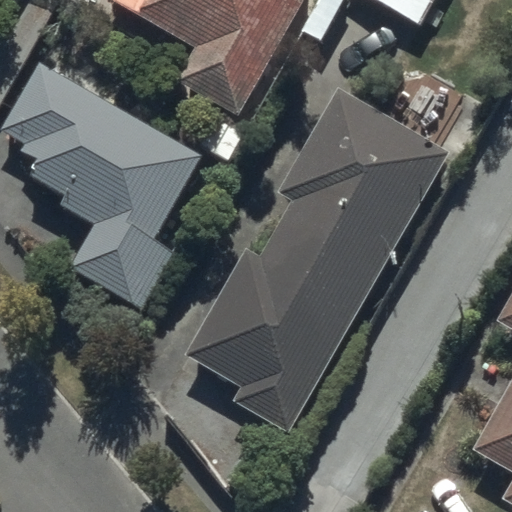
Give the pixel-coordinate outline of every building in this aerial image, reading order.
[(251,128),(242,124),(310,0),(109,0),(106,7),(109,8),(198,57),(180,89),(205,104),(200,113),(217,123),(201,152),(229,168),(251,128)] [(362,0),(419,34),(439,0),(362,0)] [(205,164),(42,71),(4,138),(31,154),(26,162),(46,173),(37,189),(70,208),(65,217),(95,234),(70,276),(144,318),(177,260),(157,249),(205,164)] [(453,162),(343,100),(285,206),(295,211),(263,268),(246,258),(188,363),(244,394),(237,405),(298,439),(453,162)] [(511,510),(511,312),(501,332),(511,338),(511,379),(509,378),(493,408),(503,413),(478,459),(511,477),(511,495),(506,507),(511,510)]
